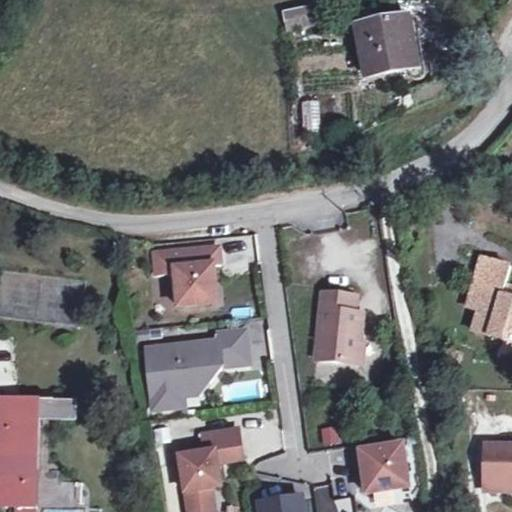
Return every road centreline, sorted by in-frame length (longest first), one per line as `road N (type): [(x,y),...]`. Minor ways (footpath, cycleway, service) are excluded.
road 1 (unclassified): [(511,93),(461,144),(391,185),(262,216)]
road 2 (residential): [(316,470),(297,467),(262,216)]
road 3 (unclassified): [(262,216),(139,227),(0,196)]
